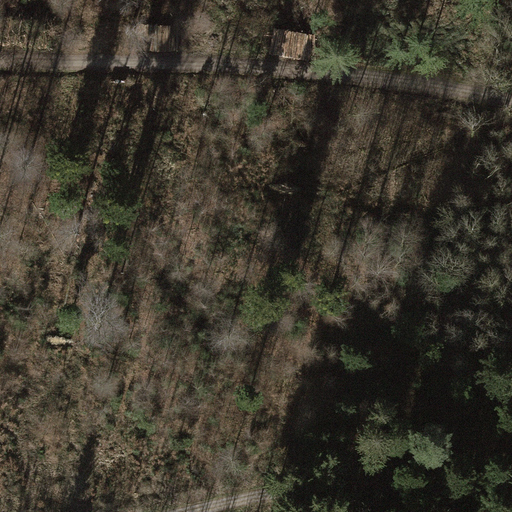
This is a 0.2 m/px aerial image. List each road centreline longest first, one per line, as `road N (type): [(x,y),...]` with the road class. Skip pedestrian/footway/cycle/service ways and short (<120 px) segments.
road 1 (track): [(0,56),(156,57),(511,103)]
road 2 (track): [(190,511),(340,484),(511,493)]
